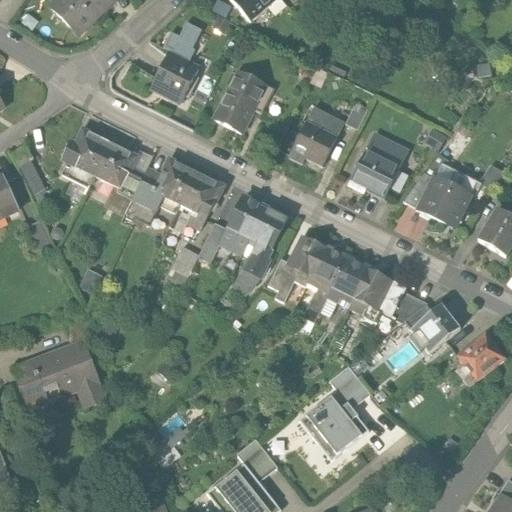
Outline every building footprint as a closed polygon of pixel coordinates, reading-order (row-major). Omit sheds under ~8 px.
[(58,0),(49,10),(80,41),(116,4),(112,0),(58,0)] [(251,27),(280,0),(279,0),(235,0),(230,5),(251,27)] [(170,59),(168,58),(150,92),(181,107),(198,73),(187,68),(194,54),(192,53),(201,34),(186,26),(179,41),(170,36),(163,51),(172,56),(170,59)] [(237,76),(213,124),(242,139),(253,115),(260,119),(273,94),(237,76)] [(368,113),(355,107),(345,127),(358,133),(368,113)] [(335,141),(343,125),(314,111),(306,126),(335,141)] [(306,126),(288,161),(301,167),(304,161),(321,170),(335,141),(306,126)] [(93,177),(109,146),(84,133),(62,177),(74,183),(81,171),(93,177)] [(442,139),(433,134),(425,147),(434,152),(442,139)] [(406,155),(374,139),(348,190),(362,197),(364,193),(382,202),(406,155)] [(135,159),(109,146),(93,177),(118,190),(119,191),(130,169),(135,159)] [(26,149),(10,157),(18,170),(30,164),(33,163),(26,149)] [(154,194),(180,207),(196,176),(170,163),(162,179),(154,194)] [(30,164),(18,170),(35,205),(42,202),(38,194),(43,191),(30,164)] [(145,176),(130,169),(119,191),(118,190),(117,192),(133,200),(145,176)] [(147,172),(145,176),(133,200),(125,215),(149,227),(160,207),(176,215),(180,207),(154,194),(162,179),(147,172)] [(222,190),(196,176),(180,207),(193,214),(187,225),(201,232),(222,190)] [(418,213),(432,184),(423,180),(403,205),(418,213)] [(0,222),(15,215),(0,181),(0,222)] [(470,203),(432,184),(418,213),(416,216),(454,235),(470,203)] [(241,256),(244,250),(264,211),(244,200),(227,233),(220,247),(231,253),(232,251),(241,256)] [(285,222),(264,211),(244,250),(253,255),(246,273),(258,282),(263,273),(266,274),(275,256),(269,253),(285,222)] [(511,248),(511,222),(495,212),(476,243),(505,261),(511,248)] [(40,224),(27,229),(36,251),(49,246),(40,224)] [(215,227),(199,257),(198,258),(211,265),(220,247),(227,233),(215,227)] [(288,271),(309,281),(325,250),(304,240),(290,267),(288,271)] [(199,257),(182,249),(168,278),(185,286),(198,258),(199,257)] [(346,262),(325,250),(309,281),(304,290),(315,295),(303,318),(314,324),(326,301),(346,262)] [(290,267),(281,262),(267,288),(278,294),(275,301),(283,306),(294,285),(304,290),(309,281),(288,271),(290,267)] [(326,301),(348,312),(368,273),(346,262),(326,301)] [(245,299),(258,282),(246,273),(233,290),(245,299)] [(391,285),(368,273),(348,312),(362,319),(361,320),(376,328),(381,317),(376,315),(391,285)] [(105,283),(88,275),(80,292),(96,300),(105,283)] [(406,292),(391,285),(376,315),(381,317),(390,322),(403,296),(406,292)] [(427,308),(403,296),(390,322),(401,328),(427,308)] [(442,310),(434,316),(411,334),(428,357),(446,344),(460,333),(442,310)] [(63,331),(71,353),(81,349),(95,344),(87,323),(63,331)] [(117,334),(105,328),(99,340),(112,345),(117,334)] [(485,338),(470,349),(456,360),(477,386),(505,364),(485,338)] [(103,405),(81,349),(71,353),(14,374),(30,414),(79,396),(85,411),(103,405)] [(184,365),(175,356),(156,377),(166,387),(184,365)] [(335,396),(299,423),(331,465),(369,436),(351,412),(370,398),(348,370),(327,385),(335,396)] [(160,446),(154,434),(145,442),(155,463),(185,438),(179,431),(160,446)] [(145,442),(131,448),(141,469),(155,463),(145,442)] [(243,469),(207,497),(217,511),(275,511),(258,488),(278,471),(256,445),(237,459),(243,469)] [(0,498),(16,492),(0,454),(0,498)] [(498,497),(499,499),(501,497),(511,504),(511,484),(509,482),(498,497)] [(511,511),(511,504),(501,497),(499,499),(489,511),(511,511)] [(163,511),(159,500),(124,511),(163,511)]
